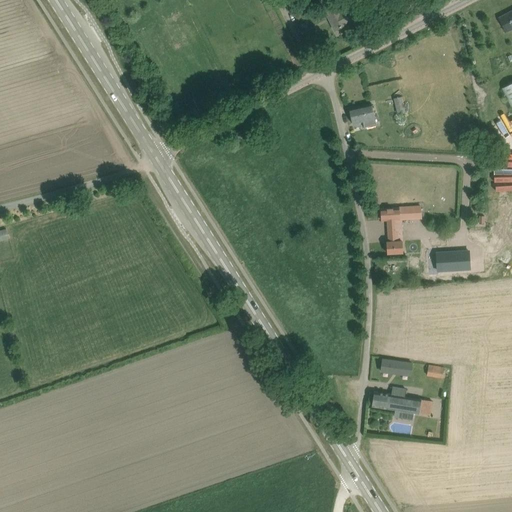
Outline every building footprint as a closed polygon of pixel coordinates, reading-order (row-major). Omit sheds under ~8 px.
[(341,11),(338,5),(325,11),(325,12),(326,12),(330,20),(335,30),(362,16),(356,4),(341,11)] [(511,10),(499,18),(507,32),(511,29),(511,10)] [(405,113),(404,106),(402,97),(394,98),(397,114),(405,113)] [(349,109),(350,114),(352,124),(362,122),(364,127),(376,124),(372,103),(349,109)] [(239,139),(256,128),(253,123),(236,134),(239,139)] [(498,176),(511,175),(511,155),(506,156),(506,162),(498,161),(498,176)] [(422,218),(421,206),(381,208),(382,221),(388,220),(389,241),(387,242),(388,254),(403,253),(400,220),(422,218)] [(7,229),(0,230),(0,240),(9,238),(7,229)] [(462,267),(461,249),(429,251),(430,269),(462,267)] [(382,357),(381,372),(411,376),(413,362),(382,357)] [(428,365),(427,376),(443,378),(444,368),(445,367),(428,365)] [(433,401),(421,399),(405,396),(406,389),(393,387),(392,394),(374,391),(372,406),(431,415),(433,401)]
